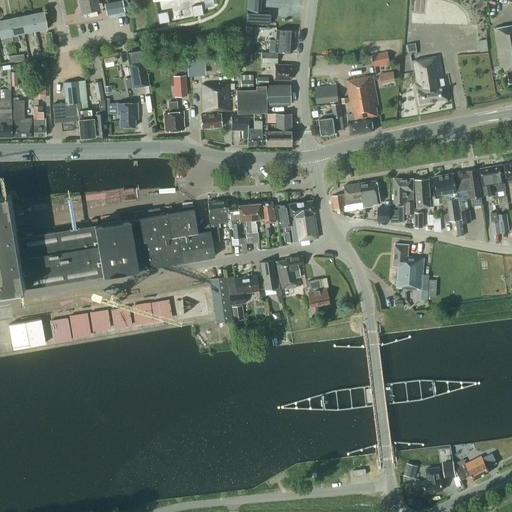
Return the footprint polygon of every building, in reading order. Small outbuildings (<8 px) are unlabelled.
[(97,0),(79,0),(82,13),(99,9),(97,0)] [(122,0),(118,0),(104,3),(107,15),(125,11),(122,0)] [(247,0),(247,9),(246,23),(269,24),(270,11),(260,10),(260,0),(247,0)] [(201,4),(191,6),(193,16),(203,14),(201,4)] [(32,14),(35,30),(47,28),(43,11),(32,14)] [(159,23),(169,21),(167,11),(157,13),(159,23)] [(35,30),(32,14),(20,16),(24,32),(35,30)] [(24,32),(20,16),(9,19),(12,35),(24,32)] [(12,35),(9,19),(0,20),(0,34),(1,37),(12,35)] [(511,24),(494,27),(500,63),(504,63),(506,72),(507,72),(509,83),(511,82),(511,24)] [(254,26),(246,26),(245,37),(253,37),(254,26)] [(276,40),(292,41),(293,30),(277,29),(276,40)] [(488,51),(487,39),(479,40),(480,51),(488,51)] [(291,53),(292,41),(276,40),(275,52),(291,53)] [(374,66),(390,63),(388,51),(371,54),(374,66)] [(261,62),(277,63),(278,53),(262,52),(261,62)] [(491,65),(498,64),(496,53),(489,54),(491,65)] [(447,99),(439,56),(412,61),(416,83),(415,84),(416,91),(418,91),(420,104),(447,99)] [(131,77),(125,78),(127,88),(133,87),(149,84),(145,61),(129,64),(131,77)] [(290,79),(291,65),(275,65),(274,79),(290,79)] [(382,81),(396,80),(395,70),(381,71),(382,81)] [(174,76),(175,86),(178,86),(179,96),(186,95),(184,75),(174,76)] [(373,76),(347,80),(352,113),(347,114),(350,135),(374,131),(372,117),(378,116),(377,107),(378,107),(373,76)] [(256,77),(256,85),(268,85),(267,77),(256,77)] [(66,103),(53,104),(54,122),(55,122),(55,119),(64,118),(65,121),(68,121),(67,118),(79,117),(79,119),(80,138),(95,136),(93,118),(92,109),(87,109),(85,80),(64,82),(66,103)] [(241,80),(241,88),(253,88),(253,80),(241,80)] [(104,105),(105,105),(100,81),(95,82),(99,106),(100,111),(93,111),(96,136),(108,135),(105,110),(104,105)] [(33,98),(43,98),(43,85),(41,85),(41,82),(33,82),(33,98)] [(205,114),(200,115),(201,128),(222,126),(221,113),(218,113),(217,111),(230,111),(228,84),(220,84),(220,83),(202,84),(203,112),(205,112),(205,114)] [(290,84),(256,86),(256,89),(236,90),(237,114),(267,113),(266,105),(290,104),(290,84)] [(336,85),(314,88),(317,104),(338,101),(336,85)] [(0,136),(12,136),(10,105),(10,98),(0,98),(0,136)] [(12,136),(32,136),(31,117),(23,118),(23,100),(11,100),(12,136)] [(177,111),(177,101),(168,102),(169,112),(164,112),(165,131),(183,129),(183,117),(184,117),(183,111),(177,111)] [(135,113),(138,113),(137,102),(117,103),(118,114),(120,114),(120,127),(135,126),(135,113)] [(339,102),(331,104),(332,111),(326,112),(327,117),(319,118),(321,133),(323,134),(334,133),(335,131),(333,117),(341,115),(339,102)] [(40,106),(33,106),(33,119),(34,126),(33,126),(34,136),(45,136),(45,125),(45,119),(45,118),(42,118),(42,111),(40,111),(40,106)] [(291,113),(261,113),(261,128),(261,130),(264,130),(265,145),(291,145),(291,113)] [(245,125),(248,125),(248,114),(231,114),(231,128),(245,128),(245,125)] [(247,145),(265,145),(264,130),(261,130),(261,128),(247,128),(247,145)] [(504,177),(502,165),(492,166),(493,178),(495,178),(496,184),(497,191),(506,190),(504,177)] [(495,178),(493,178),(492,166),(479,168),(482,187),(487,186),(489,196),(494,195),(493,185),(496,184),(495,178)] [(467,199),(470,198),(470,199),(481,197),(477,169),(454,173),(456,191),(457,191),(459,208),(460,208),(462,223),(472,222),(470,209),(469,209),(467,199)] [(461,220),(456,191),(454,173),(453,173),(434,176),(437,195),(444,194),(445,197),(442,197),(445,222),(449,221),(455,221),(461,220)] [(406,213),(414,213),(414,207),(413,207),(413,201),(412,201),(412,179),(394,179),(394,202),(406,202),(406,213)] [(377,180),(360,183),(363,201),(361,202),(363,212),(368,211),(367,205),(372,204),(372,200),(380,199),(377,180)] [(430,207),(428,180),(415,181),(417,207),(414,207),(414,213),(415,227),(422,227),(422,212),(421,212),(421,207),(430,207)] [(361,202),(363,201),(360,183),(344,185),(345,193),(333,195),(335,209),(345,207),(345,206),(348,206),(347,204),(361,202)] [(10,194),(0,195),(0,292),(147,267),(214,256),(212,241),(210,229),(195,232),(193,209),(161,214),(159,208),(133,212),(134,219),(31,236),(30,230),(23,231),(24,237),(20,238),(18,229),(16,229),(10,194)] [(209,213),(210,229),(212,241),(219,241),(217,223),(228,222),(227,210),(228,210),(227,202),(227,199),(208,201),(209,213)] [(312,200),(287,204),(292,242),(318,238),(314,213),(312,200)] [(266,236),(271,236),(269,223),(268,223),(268,222),(275,221),(272,201),(260,203),(262,221),(264,220),(264,223),(265,223),(266,236)] [(240,223),(239,221),(238,205),(238,202),(227,202),(228,210),(228,213),(230,213),(231,224),(232,224),(234,238),(241,237),(239,223),(240,223)] [(260,203),(249,204),(252,242),(259,242),(258,231),(257,231),(256,223),(255,224),(255,219),(261,219),(260,203)] [(246,232),(245,233),(246,243),(252,242),(249,204),(238,205),(239,221),(246,220),(246,224),(245,224),(246,232)] [(292,242),(287,204),(275,205),(278,227),(286,226),(286,231),(285,231),(287,242),(292,242)] [(378,207),(377,220),(389,221),(389,208),(378,207)] [(399,222),(399,209),(391,209),(391,222),(399,222)] [(500,232),(509,231),(507,213),(498,214),(500,232)] [(435,230),(442,229),(441,218),(434,219),(435,230)] [(461,220),(455,221),(457,236),(463,235),(461,220)] [(500,233),(498,220),(492,221),(493,234),(500,233)] [(408,256),(409,245),(396,244),(396,243),(395,243),(393,266),(398,266),(397,288),(406,288),(422,289),(424,257),(408,256)] [(301,277),(299,266),(303,266),(302,255),(286,258),(286,260),(275,261),(276,272),(280,289),(301,285),(298,277),(301,277)] [(260,262),(259,262),(261,274),(262,274),(264,289),(272,288),(273,290),(275,290),(277,295),(281,294),(279,286),(277,287),(273,260),(260,262)] [(234,278),(235,287),(229,288),(231,304),(245,302),(243,293),(258,290),(256,275),(234,278)] [(232,321),(226,276),(210,279),(216,323),(232,321)] [(324,308),(326,308),(326,307),(327,306),(328,305),(328,303),(329,303),(326,288),(322,289),(320,278),(308,280),(310,291),(308,292),(311,307),(320,305),(321,306),(322,307),(324,308)] [(176,321),(209,317),(206,292),(173,295),(176,321)] [(244,319),(242,305),(231,306),(233,321),(244,319)] [(77,314),(58,315),(59,330),(64,330),(64,327),(77,327),(77,314)] [(34,340),(52,339),(51,324),(33,325),(34,340)] [(368,389),(366,389),(368,405),(369,405),(383,403),(383,401),(393,400),(391,385),(381,386),(381,387),(368,389)] [(474,480),(490,472),(481,456),(466,464),(463,459),(454,464),(455,469),(461,480),(471,475),(474,480)] [(443,464),(445,477),(455,476),(453,462),(443,464)] [(404,475),(413,477),(416,465),(407,463),(404,475)] [(426,492),(443,490),(439,466),(426,469),(428,480),(424,480),(426,492)]
